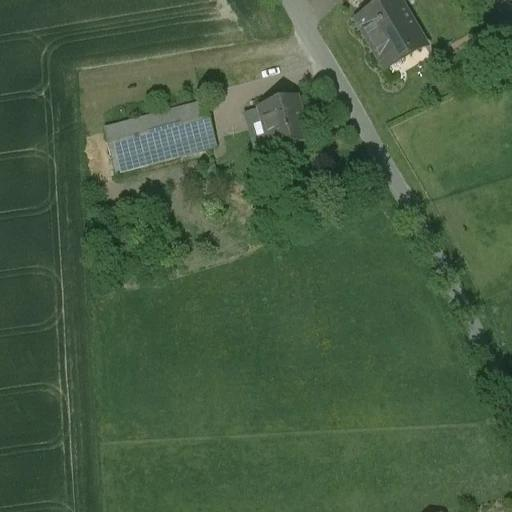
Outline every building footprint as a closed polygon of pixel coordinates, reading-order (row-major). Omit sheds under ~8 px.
[(379,10),(355,24),(384,74),(424,50),(399,7),(395,0),(379,10)] [(372,0),(379,10),(395,0),(399,7),(410,0),(372,0)] [(511,22),(484,35),(488,43),(494,55),(498,65),(511,58),(511,22)] [(488,43),(472,50),(478,62),(494,55),(488,43)] [(294,100),(258,111),(270,156),(307,145),(302,125),(301,125),(294,102),(295,102),(294,100)] [(203,106),(103,133),(114,177),(178,160),(174,147),(211,137),(203,106)]
